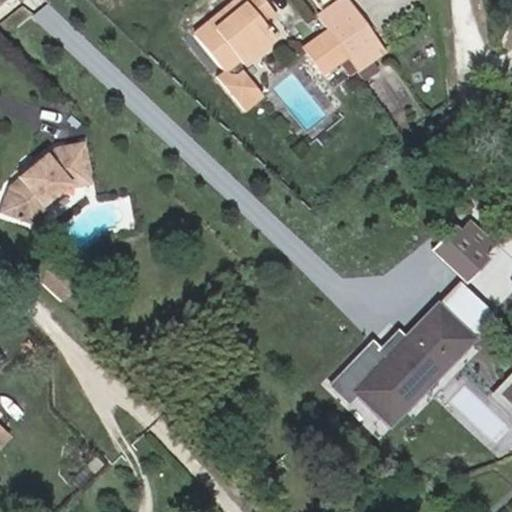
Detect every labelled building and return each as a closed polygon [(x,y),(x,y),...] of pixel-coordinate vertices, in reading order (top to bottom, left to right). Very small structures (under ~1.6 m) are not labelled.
[(240,65),(273,39),(263,27),(275,16),(261,0),(236,0),(239,3),(224,16),(226,18),(219,24),(213,18),(191,35),(221,71),(214,77),(243,113),(262,98),(239,70),(234,75),(227,74),(226,72),(238,63),(240,65)] [(219,24),(226,18),(224,16),(239,3),(236,0),(234,0),(213,18),(219,24)] [(339,19),(350,11),(342,0),(340,0),(330,7),(339,19)] [(372,41),(350,11),(339,19),(330,7),(316,17),(326,30),(346,59),(372,41)] [(346,59),(326,30),(300,49),(321,77),(338,65),(346,59)] [(370,60),(381,52),(372,41),(346,59),(355,71),(370,60)] [(355,71),(346,59),(338,65),(347,77),(355,72),(355,71)] [(379,72),(370,60),(355,71),(355,72),(363,83),(379,72)] [(333,88),(346,80),(338,68),(325,78),(333,88)] [(275,131),(264,118),(257,123),(268,137),(275,131)] [(41,207),(68,185),(71,189),(90,185),(82,142),(54,147),(45,154),(44,153),(15,177),(15,178),(7,186),(0,203),(0,214),(38,229),(45,211),(41,207)] [(464,279),(484,258),(457,234),(438,253),(464,279)] [(77,287),(45,257),(30,274),(61,304),(77,287)] [(163,325),(178,311),(173,305),(157,319),(163,325)] [(388,424),(469,340),(436,309),(406,339),(405,339),(385,359),(371,345),(330,386),(347,402),(356,393),(388,424)] [(511,370),(491,393),(511,412),(511,370)]
